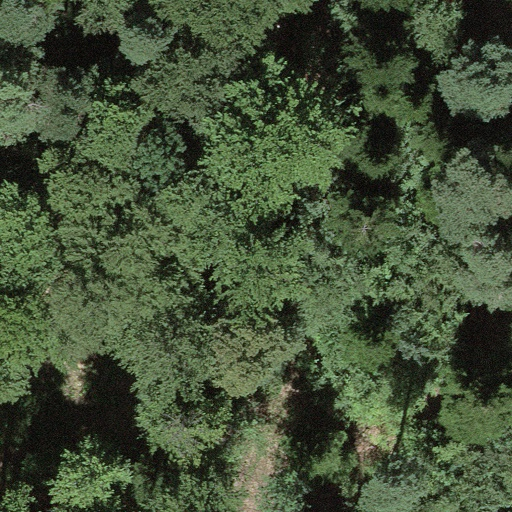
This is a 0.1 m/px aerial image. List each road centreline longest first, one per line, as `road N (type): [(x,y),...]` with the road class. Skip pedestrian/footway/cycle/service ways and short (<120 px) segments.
road 1 (track): [(277,12),(286,286),(237,511)]
road 2 (track): [(283,0),(215,167),(138,272),(0,371)]
